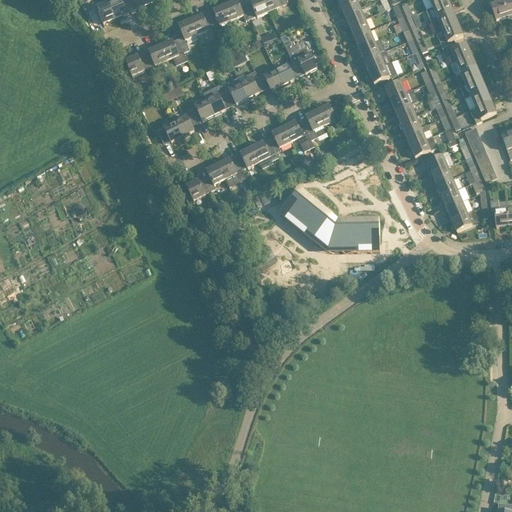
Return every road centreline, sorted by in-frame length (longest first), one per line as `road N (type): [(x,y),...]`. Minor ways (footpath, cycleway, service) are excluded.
road 1 (residential): [(498,253),(458,255),(429,240),(346,83)]
road 2 (residential): [(183,163),(234,128),(346,83)]
road 3 (residential): [(502,416),(498,253)]
